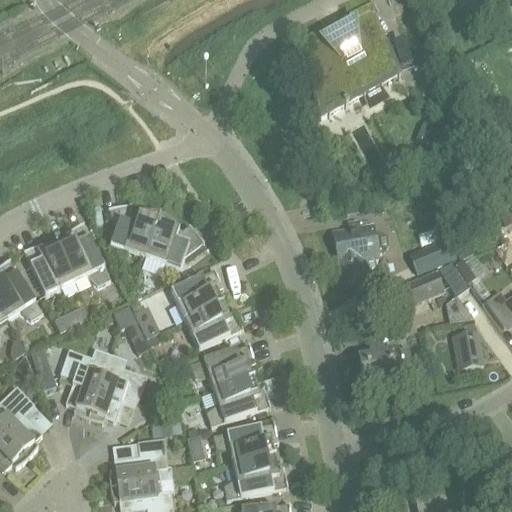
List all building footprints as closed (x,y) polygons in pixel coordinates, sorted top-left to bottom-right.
[(484,14),(488,21),(498,16),(495,9),(484,14)] [(363,99),(379,90),(380,92),(382,91),(381,89),(397,80),(398,82),(399,81),(397,77),(386,44),(374,10),(351,22),(355,42),(353,43),(354,44),(338,54),(337,52),(335,53),(319,40),(306,47),(312,85),(319,97),(316,98),(315,99),(318,120),(327,119),(328,121),(330,120),(328,118),(344,110),(345,112),(348,110),(347,108),(362,99),(363,102),(364,101),(363,99)] [(131,209),(123,211),(108,215),(108,216),(109,216),(114,237),(110,250),(145,262),(160,220),(159,219),(159,220),(155,219),(152,218),(148,218),(144,218),(140,218),(136,218),(133,219),(131,209)] [(160,220),(145,262),(180,275),(185,263),(202,249),(203,249),(204,248),(189,230),(181,236),(179,233),(176,231),(173,228),(170,226),(167,224),(164,222),(160,221),(160,220)] [(378,262),(378,257),(384,255),(388,249),(387,240),(380,235),(374,236),(372,228),(361,230),(360,225),(349,227),(350,232),(333,235),(339,269),(340,269),(343,286),(365,282),(361,265),(378,262)] [(83,229),(70,235),(65,238),(67,243),(56,249),(74,287),(87,281),(97,292),(110,285),(83,230),(84,230),(83,229)] [(409,259),(417,279),(456,264),(448,244),(409,259)] [(42,248),(37,251),(23,257),(24,259),(24,258),(45,301),(74,287),(56,249),(45,254),(42,248)] [(453,271),(467,289),(484,277),(471,258),(453,271)] [(0,312),(7,324),(19,317),(30,326),(43,318),(10,266),(9,265),(0,271),(0,312)] [(170,296),(184,326),(223,308),(217,296),(223,293),(214,275),(213,275),(213,276),(170,296)] [(393,293),(402,315),(443,297),(435,276),(393,293)] [(499,296),(485,307),(503,332),(504,332),(503,330),(511,323),(511,301),(506,306),(499,296)] [(223,308),(184,326),(198,355),(241,335),(243,335),(234,316),(228,319),(223,308)] [(115,317),(123,335),(131,309),(115,317)] [(128,333),(139,327),(131,309),(123,335),(128,333)] [(53,325),(59,337),(70,332),(64,320),(53,325)] [(453,353),(461,352),(465,374),(483,370),(477,337),(459,340),(451,342),(453,353)] [(209,384),(213,397),(253,383),(249,371),(255,369),(249,349),(247,350),(189,370),(194,383),(209,384)] [(359,362),(364,392),(400,385),(413,382),(407,353),(395,356),(394,355),(382,358),(381,351),(369,354),(371,360),(359,362)] [(84,424),(88,425),(110,360),(93,354),(90,363),(68,355),(60,380),(74,385),(65,409),(76,413),(73,418),(77,420),(80,422),(84,424)] [(125,365),(110,360),(88,425),(91,426),(95,427),(99,428),(103,428),(104,423),(115,427),(123,402),(137,407),(146,382),(122,374),(125,365)] [(45,395),(56,392),(49,370),(38,373),(45,395)] [(253,383),(213,397),(217,409),(206,419),(210,432),(269,412),(269,413),(270,412),(263,393),(257,395),(253,383)] [(0,434),(28,464),(32,460),(35,455),(38,451),(34,448),(42,440),(24,422),(35,411),(16,392),(0,407),(0,434)] [(230,457),(233,471),(274,462),(272,449),(278,448),(274,428),(272,428),(273,428),(212,441),(215,455),(230,457)] [(28,464),(0,434),(0,472),(4,476),(12,469),(15,473),(22,469),(25,466),(28,464)] [(109,488),(110,493),(156,487),(171,485),(170,472),(167,472),(163,444),(137,448),(139,463),(113,466),(115,477),(110,477),(109,482),(109,488)] [(274,462),(233,471),(236,484),(223,492),(226,505),(286,493),(287,493),(283,473),(277,474),(274,462)] [(172,511),(170,497),(173,496),(171,485),(156,487),(110,493),(110,497),(111,501),(112,505),(114,509),(119,507),(119,511),(172,511)]
